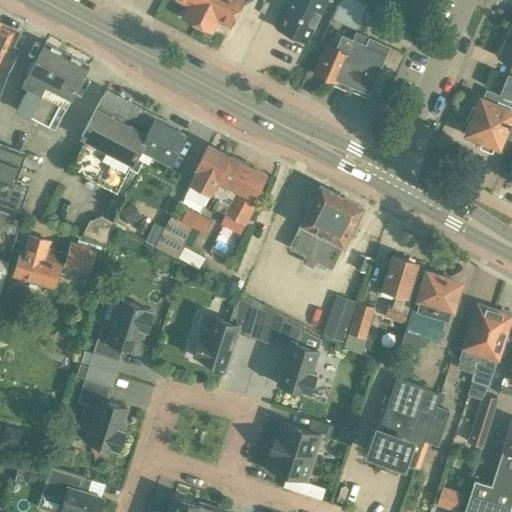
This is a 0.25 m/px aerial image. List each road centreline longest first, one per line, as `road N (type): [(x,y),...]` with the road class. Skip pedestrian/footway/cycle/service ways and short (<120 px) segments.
road 1 (primary): [(394,177),(50,0)]
road 2 (residential): [(150,458),(172,389),(249,413),(228,483)]
road 3 (residential): [(394,177),(470,0)]
road 4 (primary): [(511,243),(394,177)]
